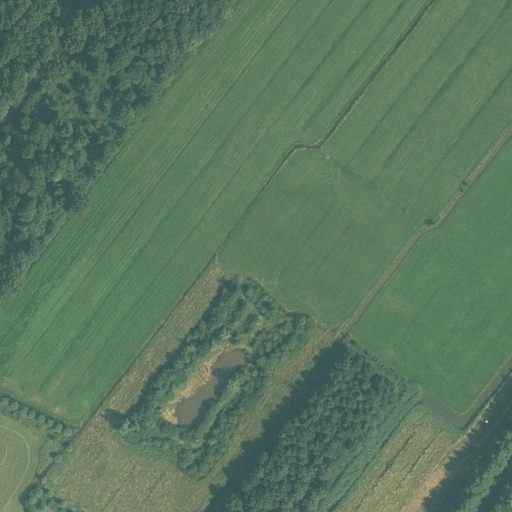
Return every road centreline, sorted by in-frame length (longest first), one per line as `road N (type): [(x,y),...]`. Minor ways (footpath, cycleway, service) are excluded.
road 1 (track): [(0,337),(268,0)]
road 2 (track): [(147,52),(150,91),(71,141),(58,175),(21,202),(0,264)]
road 3 (track): [(0,166),(105,71),(116,42),(98,21),(114,0)]
road 4 (track): [(222,0),(167,55),(116,42)]
